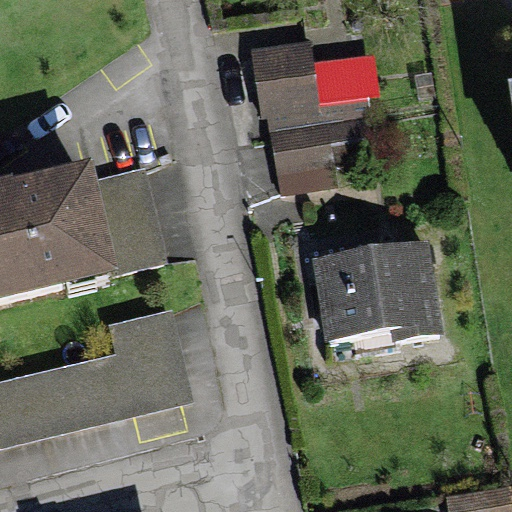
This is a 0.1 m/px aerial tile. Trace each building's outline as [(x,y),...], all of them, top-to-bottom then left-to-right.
[(261,147),(350,135),(344,89),(306,94),(301,57),(233,66),(241,129),(259,127),(261,147)] [(511,103),(502,105),(511,180),(511,103)] [(355,173),(350,135),(261,147),(266,184),(355,173)] [(92,187),(0,206),(0,319),(115,296),(92,187)] [(414,255),(302,269),(314,359),(426,344),(414,255)] [(163,330),(98,344),(104,373),(0,395),(0,461),(183,422),(163,330)]
